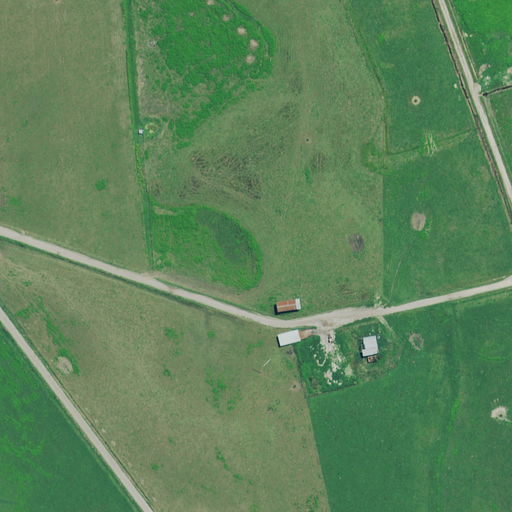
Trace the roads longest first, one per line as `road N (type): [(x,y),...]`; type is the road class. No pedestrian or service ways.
road 1 (unclassified): [(0,230),(265,321),(376,312)]
road 2 (track): [(0,314),(147,511)]
road 3 (track): [(511,197),(441,0)]
road 4 (track): [(376,312),(511,281)]
